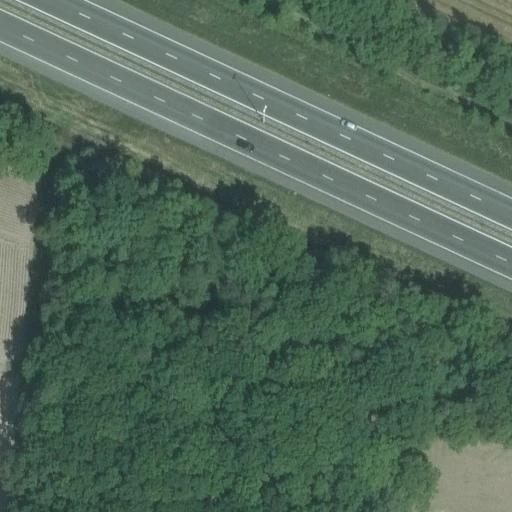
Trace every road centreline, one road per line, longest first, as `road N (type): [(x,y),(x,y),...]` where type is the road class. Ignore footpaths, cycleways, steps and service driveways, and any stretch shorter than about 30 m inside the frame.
road 1 (motorway): [(0,24),(511,263)]
road 2 (motorway): [(511,214),(49,0)]
